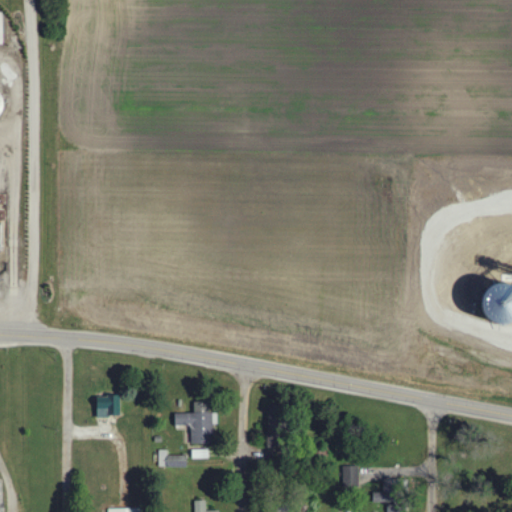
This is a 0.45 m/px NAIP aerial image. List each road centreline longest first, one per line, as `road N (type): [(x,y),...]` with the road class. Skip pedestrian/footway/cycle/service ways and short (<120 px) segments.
road 1 (secondary): [(511,416),(199,357),(0,335)]
road 2 (residential): [(30,338),(27,0)]
road 3 (residential): [(65,511),(65,339)]
road 4 (residential): [(243,511),(241,411),(249,367)]
